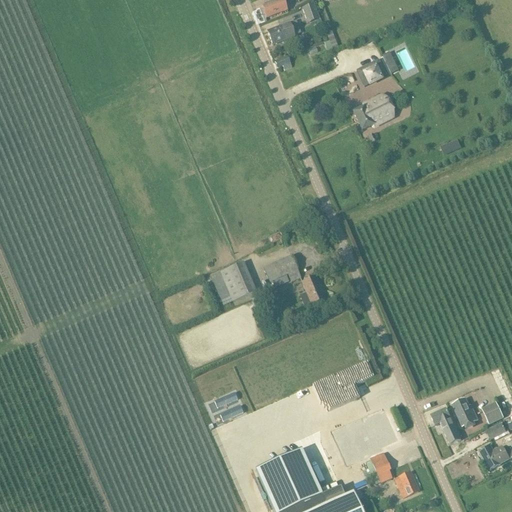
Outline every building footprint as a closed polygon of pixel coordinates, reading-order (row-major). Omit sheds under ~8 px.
[(281,0),(262,7),(266,19),(279,14),(280,16),(294,10),(292,5),(286,7),(282,0),(281,0)] [(302,8),(307,24),(319,20),(314,4),(302,8)] [(273,46),(294,38),(293,36),(300,34),(296,22),(268,33),(273,46)] [(329,42),(324,44),(327,52),(338,48),(332,31),(326,33),(329,42)] [(391,59),(389,53),(382,56),(385,62),(391,59)] [(291,68),(288,56),(275,61),(278,69),(283,67),(284,71),(291,68)] [(357,71),(365,87),(386,77),(378,61),(357,71)] [(353,113),(362,131),(373,126),(374,128),(393,119),(382,96),(363,105),(364,108),(353,113)] [(455,152),(460,149),(457,141),(451,144),(455,152)] [(449,154),(446,146),(440,148),(443,156),(449,154)] [(263,269),(270,284),(279,280),(288,276),(291,283),(301,279),(292,256),(273,264),(273,265),(263,269)] [(210,277),(223,306),(255,293),(243,264),(220,273),(214,276),(210,277)] [(299,296),(304,309),(312,306),(324,300),(315,278),(302,284),(306,293),(299,296)] [(270,296),(278,297),(279,291),(272,289),(270,296)] [(210,397),(232,387),(229,380),(207,390),(210,397)] [(237,400),(234,393),(214,402),(217,409),(237,400)] [(475,422),(466,401),(453,406),(462,427),(475,422)] [(481,410),(489,427),(503,420),(496,404),(481,410)] [(220,416),(223,422),(243,413),(240,407),(220,416)] [(391,439),(381,414),(378,409),(367,414),(366,411),(326,428),(342,463),(382,446),(381,443),(391,439)] [(453,424),(446,409),(430,417),(434,426),(440,424),(450,446),(460,441),(453,424)] [(502,424),(485,432),(490,442),(498,438),(506,434),(502,424)] [(480,453),(490,471),(500,465),(511,458),(511,451),(511,449),(505,452),(502,447),(493,452),(490,448),(480,453)] [(301,451),(255,470),(273,511),(360,511),(361,511),(353,494),(353,493),(325,505),(301,451)] [(383,454),(370,460),(370,462),(380,484),(381,485),(392,479),(389,472),(391,471),(383,454)] [(418,493),(410,474),(394,480),(403,499),(418,493)]
